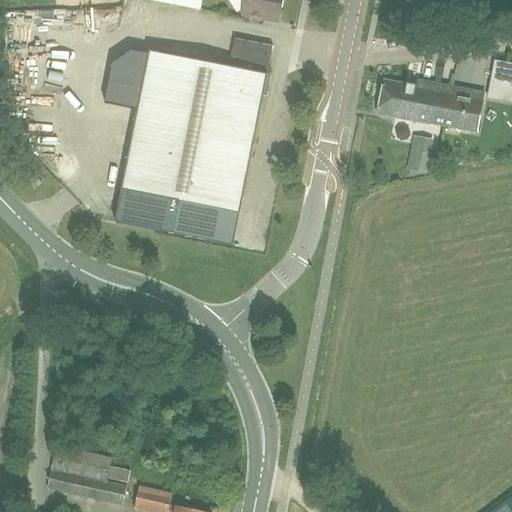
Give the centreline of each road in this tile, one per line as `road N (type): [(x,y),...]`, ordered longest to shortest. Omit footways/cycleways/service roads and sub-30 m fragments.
road 1 (tertiary): [(297,261),(310,234),(357,0)]
road 2 (unclassified): [(32,511),(52,251)]
road 3 (secondary): [(218,342),(164,302),(84,274),(52,251)]
road 4 (secondary): [(256,511),(261,419),(218,342)]
